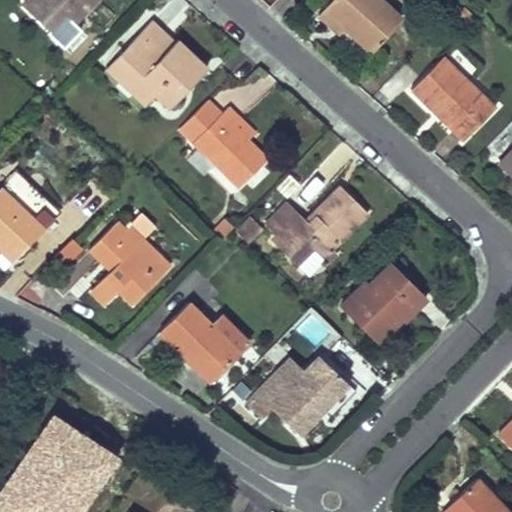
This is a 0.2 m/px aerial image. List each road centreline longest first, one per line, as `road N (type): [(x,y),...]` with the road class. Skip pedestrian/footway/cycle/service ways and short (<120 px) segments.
road 1 (residential): [(0,305),(62,336),(255,472),(330,501)]
road 2 (residential): [(511,241),(240,0)]
road 3 (residential): [(511,283),(345,460),(330,501)]
road 4 (residential): [(330,501),(378,480),(511,333)]
